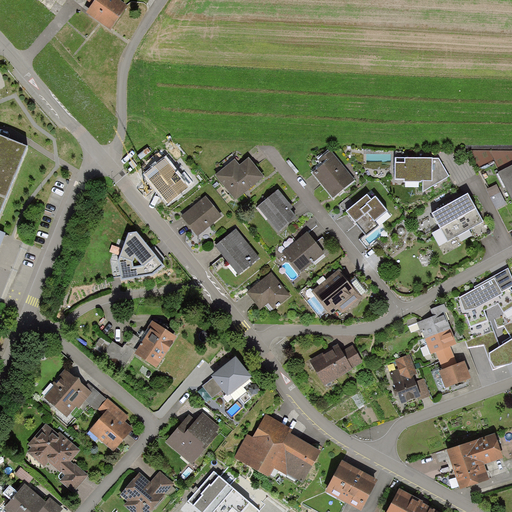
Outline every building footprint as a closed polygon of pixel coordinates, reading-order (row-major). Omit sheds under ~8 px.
[(86,0),(93,5),(86,13),(111,31),(128,7),(118,0),(86,0)] [(0,214),(27,148),(0,136),(0,247),(5,234),(0,231),(0,214)] [(511,150),(469,150),(480,168),(494,161),(500,171),(498,172),(511,199),(511,150)] [(321,166),(313,173),(333,198),(355,180),(331,151),(317,162),(321,166)] [(166,160),(159,152),(143,165),(149,173),(166,160)] [(235,159),(215,176),(236,201),(250,189),(265,177),(249,158),(240,165),(235,159)] [(439,159),(395,158),(395,180),(404,180),(404,183),(422,183),(422,181),(423,181),(423,192),(449,176),(439,159)] [(176,171),(167,160),(166,160),(149,173),(148,174),(165,195),(179,183),(189,175),(181,166),(176,171)] [(506,204),(496,185),(486,190),(496,209),(506,204)] [(289,204),(278,190),(257,207),(278,233),(297,218),(291,210),(293,208),(289,204)] [(468,194),(432,214),(447,242),(484,222),(468,194)] [(367,195),(346,212),(367,237),(380,226),(376,221),(387,212),(375,197),(371,200),(367,195)] [(222,216),(206,196),(181,216),(197,236),(222,216)] [(260,258),(236,229),(215,246),(238,275),(260,258)] [(295,243),(282,253),(300,274),(325,254),(307,232),(295,243)] [(137,233),(129,234),(118,261),(122,281),(154,276),(165,267),(161,261),(165,259),(160,252),(154,246),(151,250),(137,233)] [(511,287),(511,278),(508,268),(474,287),(475,289),(460,297),(470,328),(488,321),(484,311),(498,304),(504,314),(511,308),(511,291),(510,289),(511,287)] [(338,270),(311,292),(330,315),(338,309),(342,314),(350,307),(361,298),(338,270)] [(256,286),(247,293),(260,310),(269,303),(274,310),(291,296),(271,272),(256,286)] [(430,309),(433,317),(444,313),(448,312),(445,304),(430,309)] [(433,317),(417,323),(421,332),(422,332),(425,339),(451,329),(444,313),(433,317)] [(416,323),(413,315),(405,318),(408,326),(416,323)] [(133,334),(125,346),(134,352),(136,353),(134,354),(156,369),(177,338),(153,321),(145,333),(142,331),(140,335),(138,338),(133,334)] [(511,322),(504,325),(511,338),(511,339),(500,347),(489,353),(490,361),(494,368),(511,364),(511,363),(511,322)] [(452,334),(451,329),(425,339),(431,355),(436,353),(451,348),(457,346),(452,334)] [(489,353),(500,347),(494,331),(466,341),(468,348),(484,346),(487,355),(489,353)] [(104,355),(112,343),(102,337),(94,348),(104,355)] [(123,369),(134,352),(125,346),(124,345),(122,348),(113,342),(112,343),(104,355),(103,356),(123,369)] [(342,351),(338,344),(327,350),(309,361),(324,386),(353,370),(352,369),(342,351)] [(353,345),(342,351),(352,369),(363,362),(353,345)] [(458,364),(451,348),(436,353),(443,370),(458,364)] [(390,372),(396,388),(393,389),(394,393),(396,397),(399,396),(402,404),(419,398),(421,397),(415,382),(413,376),(418,374),(410,354),(395,360),(398,369),(390,372)] [(252,378),(236,357),(211,377),(213,378),(222,391),(227,397),(252,378)] [(443,370),(439,372),(446,389),(471,379),(467,368),(464,362),(458,364),(443,370)] [(86,387),(65,369),(52,385),(54,387),(44,398),(68,418),(77,407),(79,409),(86,401),(93,393),(86,387)] [(222,391),(213,378),(203,386),(213,398),(222,391)] [(424,379),(415,382),(421,397),(419,398),(420,400),(430,396),(424,379)] [(89,384),(86,387),(93,393),(86,401),(97,411),(98,409),(107,399),(89,384)] [(129,417),(108,398),(107,399),(98,409),(104,414),(89,431),(114,452),(133,429),(125,422),(129,417)] [(196,420),(189,414),(166,442),(192,465),(219,434),(215,431),(219,427),(203,413),(196,420)] [(293,430),(266,415),(253,437),(248,434),(234,458),(269,478),(274,469),(286,476),(287,475),(303,484),(321,452),(290,434),(293,430)] [(46,424),(28,445),(31,448),(27,453),(44,467),(49,462),(65,476),(60,481),(73,493),(88,475),(75,464),(74,465),(71,462),(81,451),(59,432),(58,434),(46,424)] [(495,434),(446,451),(460,490),(489,480),(484,465),(504,459),(495,434)] [(355,468),(342,461),(325,492),(362,511),(378,481),(355,468)] [(34,478),(21,467),(15,475),(27,485),(34,478)] [(259,511),(260,511),(214,471),(186,504),(194,511),(259,511)] [(160,472),(151,483),(165,495),(175,484),(160,472)] [(151,483),(139,473),(130,484),(120,495),(127,501),(124,506),(131,511),(151,511),(165,495),(151,483)] [(5,511),(19,511),(35,494),(31,490),(25,485),(4,509),(6,511),(5,511)] [(438,511),(422,503),(423,502),(420,500),(399,489),(387,511),(438,511)] [(41,499),(35,494),(19,511),(39,511),(47,504),(46,503),(41,499)] [(50,498),(46,503),(47,504),(39,511),(60,511),(63,509),(50,498)]
